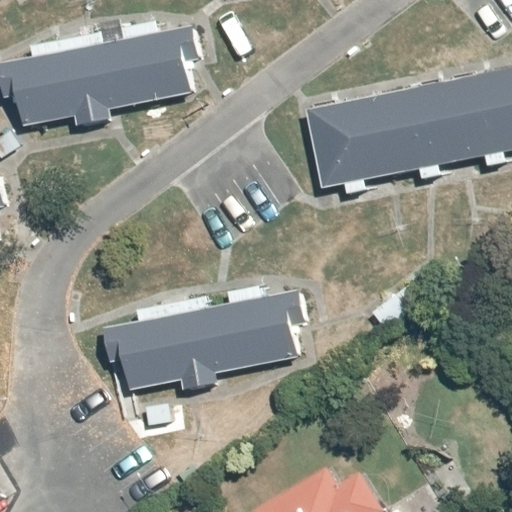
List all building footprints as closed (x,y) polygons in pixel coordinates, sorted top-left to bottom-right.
[(201,27),(0,67),(0,68),(7,104),(22,101),(28,132),(80,121),(82,131),(114,124),(112,115),(197,98),(191,69),(209,65),(201,27)] [(511,72),(312,112),(328,192),(511,155),(511,72)] [(5,171),(0,172),(0,242),(1,242),(0,236),(0,212),(13,210),(5,171)] [(305,290),(104,331),(111,367),(126,364),(132,394),(184,384),(186,393),(218,387),(216,378),(301,360),(295,332),(313,328),(305,290)] [(386,511),(364,475),(340,489),(329,470),(259,511),(386,511)]
